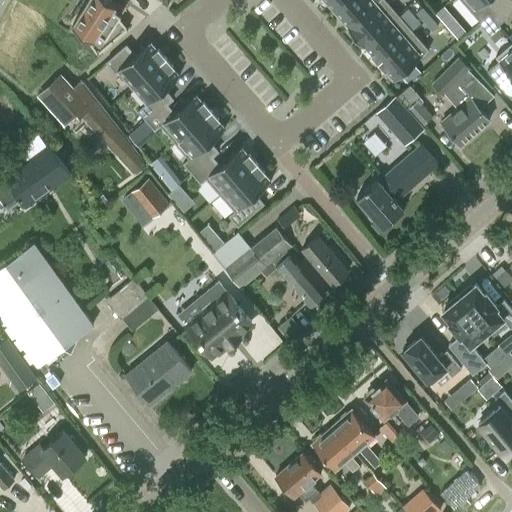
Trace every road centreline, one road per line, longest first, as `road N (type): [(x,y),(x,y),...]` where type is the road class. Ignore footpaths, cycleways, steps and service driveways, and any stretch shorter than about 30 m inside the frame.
road 1 (tertiary): [(206,453),(511,187)]
road 2 (residential): [(283,0),(355,78),(274,146),(176,26)]
